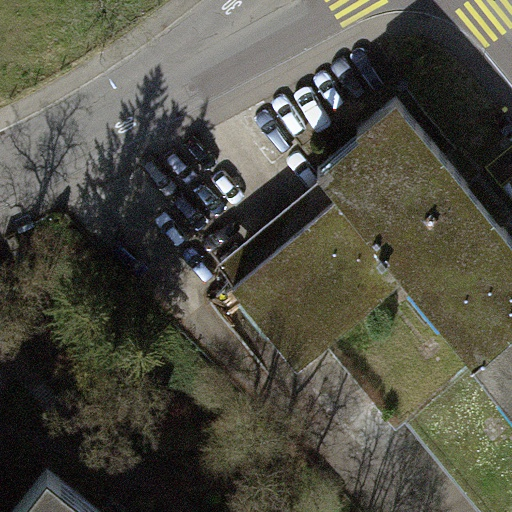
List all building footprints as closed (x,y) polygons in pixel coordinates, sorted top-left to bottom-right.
[(328,192),(222,279),(288,360),(322,332),(395,273),(465,358),(511,319),(511,242),(389,93),(304,163),(328,192)] [(395,273),(322,332),(393,418),(402,410),(465,358),(395,273)] [(511,319),(465,358),(511,415),(511,319)] [(511,415),(465,358),(402,410),(485,511),(495,511),(500,508),(511,498),(511,415)] [(106,511),(45,462),(4,511),(106,511)] [(511,511),(511,498),(500,508),(502,511),(511,511)]
